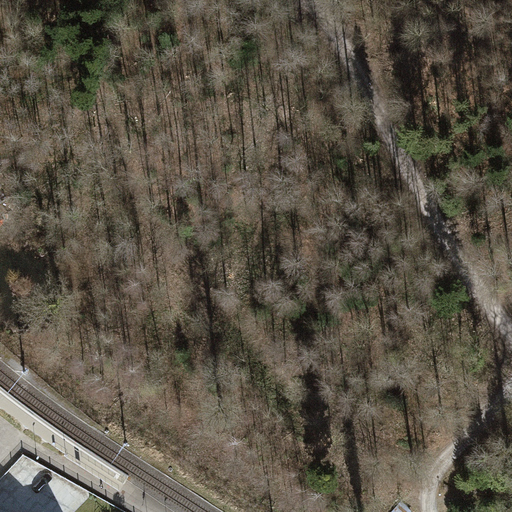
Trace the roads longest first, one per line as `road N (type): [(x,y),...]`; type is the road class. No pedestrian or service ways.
road 1 (track): [(315,0),(511,334)]
road 2 (track): [(204,0),(142,156),(98,351)]
road 3 (track): [(511,389),(433,479),(429,511)]
road 4 (track): [(403,0),(511,67)]
